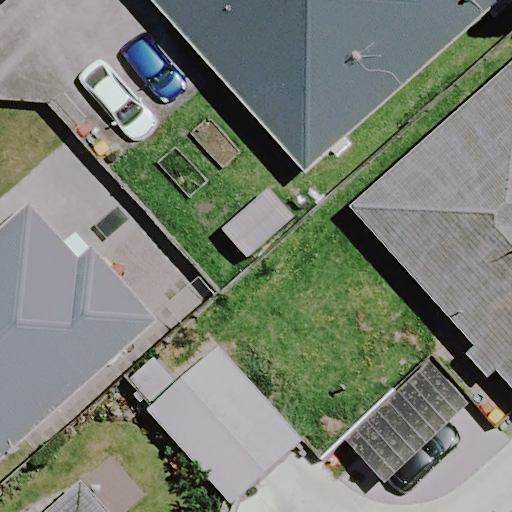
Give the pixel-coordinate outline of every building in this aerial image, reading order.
[(499,16),(484,0),(149,0),(313,183),(499,16)] [(511,85),(360,220),(511,390),(511,85)] [(0,473),(148,344),(38,219),(0,252),(0,473)] [(237,511),(306,448),(222,357),(151,423),(233,511),(237,511)] [(475,411),(438,373),(353,457),(390,494),(475,411)]
